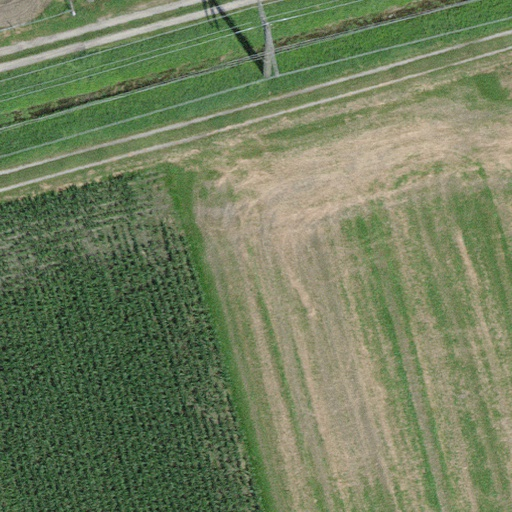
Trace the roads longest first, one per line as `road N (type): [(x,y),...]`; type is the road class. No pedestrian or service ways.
road 1 (track): [(0,176),(511,38)]
road 2 (track): [(0,62),(231,0)]
